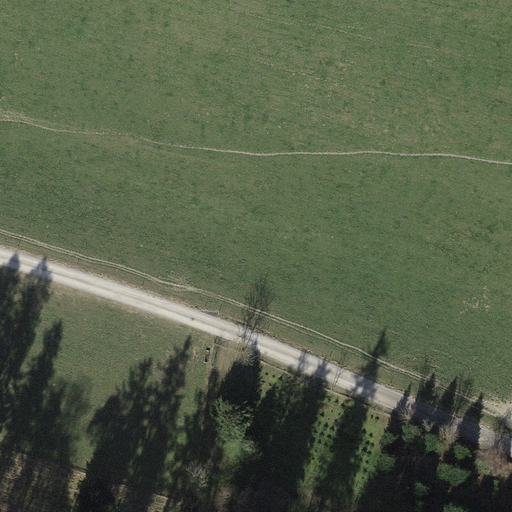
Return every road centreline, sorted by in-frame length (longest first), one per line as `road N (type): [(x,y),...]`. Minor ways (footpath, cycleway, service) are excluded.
road 1 (track): [(0,257),(233,331),(511,450)]
road 2 (track): [(204,511),(233,331)]
